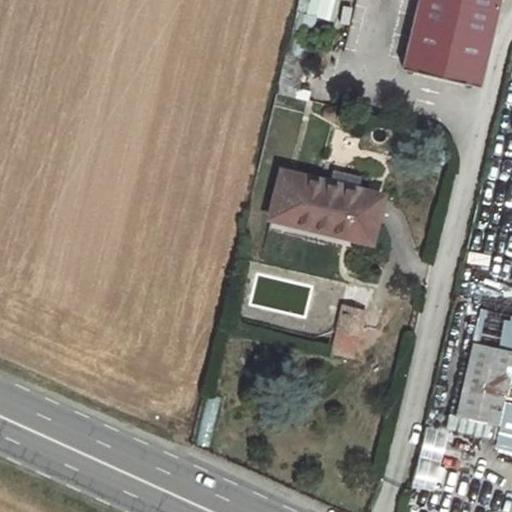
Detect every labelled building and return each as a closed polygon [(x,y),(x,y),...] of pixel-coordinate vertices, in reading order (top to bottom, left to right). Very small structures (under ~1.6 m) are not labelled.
[(418,0),(403,64),(477,83),(496,0),(418,0)] [(315,16),(294,11),(291,25),(311,30),(315,16)] [(291,25),(288,38),(308,44),(311,30),(291,25)] [(284,53),(304,58),(308,44),(288,38),(284,53)] [(284,53),(277,81),(293,85),(298,86),(304,58),(284,53)] [(277,81),(275,92),(291,95),(293,85),(277,81)] [(337,169),(334,183),(359,189),(361,175),(337,169)] [(334,183),(280,170),(270,215),(369,239),(379,193),(359,189),(334,183)] [(342,308),(337,329),(358,334),(363,312),(342,308)] [(511,314),(480,308),(473,341),(511,349),(511,314)] [(356,344),(358,334),(337,329),(335,339),(356,344)] [(511,353),(511,349),(473,341),(456,414),(497,423),(511,353)] [(511,353),(497,423),(511,425),(511,353)]
